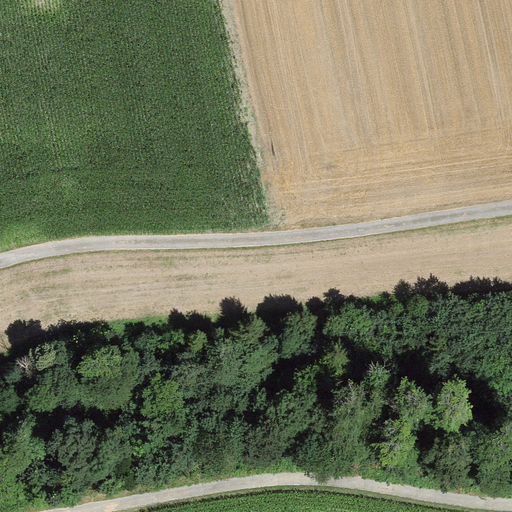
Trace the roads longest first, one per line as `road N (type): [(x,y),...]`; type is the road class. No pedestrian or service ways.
road 1 (track): [(0,259),(102,242),(279,242),(511,208)]
road 2 (track): [(82,511),(238,483),(335,481),(511,506)]
